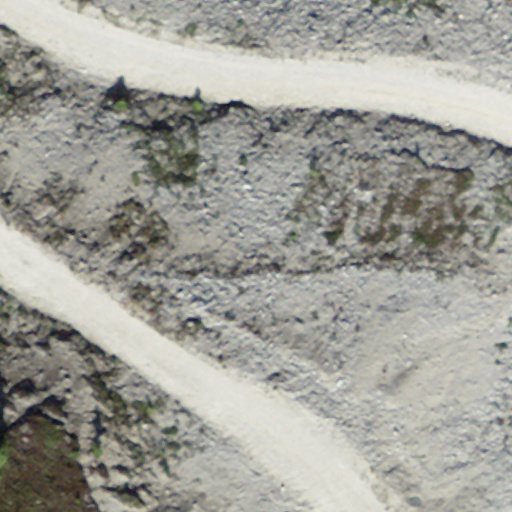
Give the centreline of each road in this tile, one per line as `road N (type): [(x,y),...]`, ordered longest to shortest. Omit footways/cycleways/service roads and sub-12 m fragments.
road 1 (track): [(13,0),(100,41),(170,61),(479,101),(511,112)]
road 2 (track): [(364,511),(290,430),(0,240)]
